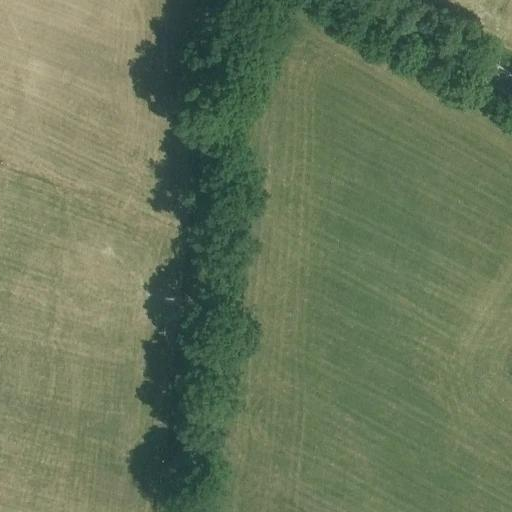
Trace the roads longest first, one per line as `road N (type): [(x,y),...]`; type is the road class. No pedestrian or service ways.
road 1 (unclassified): [(184,511),(234,0)]
road 2 (tertiary): [(511,84),(366,0)]
